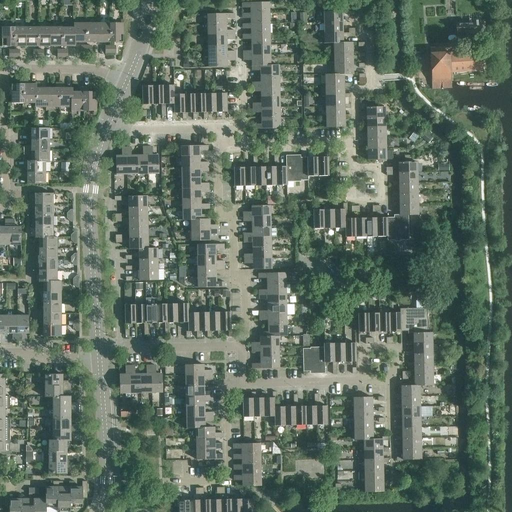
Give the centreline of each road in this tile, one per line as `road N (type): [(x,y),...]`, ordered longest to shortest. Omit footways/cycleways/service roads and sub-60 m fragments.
road 1 (tertiary): [(99,348),(90,189),(111,119)]
road 2 (residential): [(241,345),(245,287),(235,272),(234,228),(220,212),(220,145)]
road 3 (tertiary): [(102,511),(108,463),(100,358)]
road 4 (residential): [(188,483),(229,481),(227,385),(241,385)]
road 5 (residential): [(356,144),(356,92),(372,91),(365,10)]
road 6 (residential): [(241,385),(390,382)]
road 7 (residential): [(127,82),(104,70),(0,70)]
road 8 (residential): [(121,348),(241,345)]
